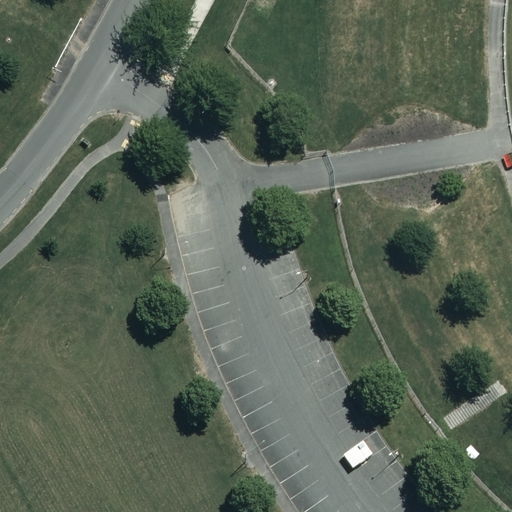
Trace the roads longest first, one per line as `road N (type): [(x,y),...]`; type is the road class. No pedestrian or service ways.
road 1 (residential): [(367,511),(268,342),(213,161),(174,118),(97,64)]
road 2 (residential): [(97,64),(0,201)]
